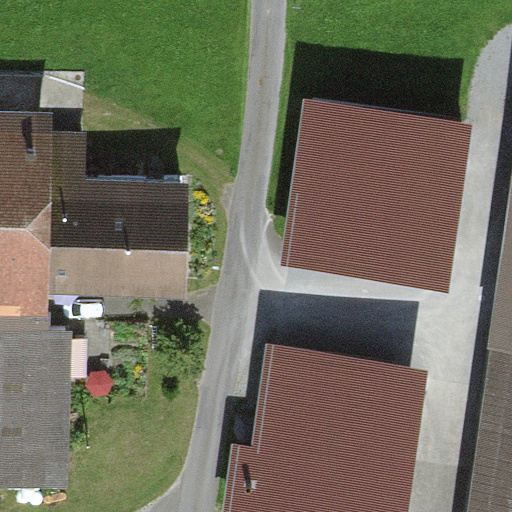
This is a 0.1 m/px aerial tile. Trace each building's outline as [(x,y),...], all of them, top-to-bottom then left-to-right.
[(469,118),(310,96),(289,251),(447,272),(469,118)] [(0,304),(38,304),(39,103),(0,102),(0,304)] [(179,295),(183,177),(48,173),(44,290),(179,295)] [(511,511),(511,202),(469,511),(511,511)] [(66,322),(0,321),(0,477),(64,478),(66,322)] [(400,511),(423,354),(286,335),(270,450),(240,446),(230,511),(400,511)]
